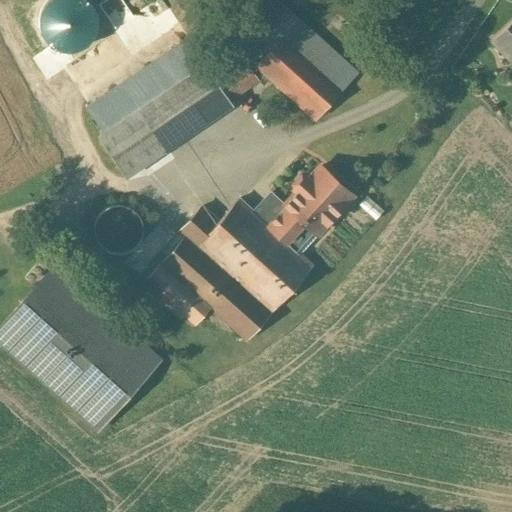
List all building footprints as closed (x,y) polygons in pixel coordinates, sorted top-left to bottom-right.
[(276,0),(270,0),(253,20),(259,26),(238,49),(257,78),(264,85),(271,77),(256,64),(297,18),(276,0)] [(357,71),(297,18),(256,64),(271,77),(316,117),(357,71)] [(511,19),(492,39),(511,59),(511,19)] [(187,38),(86,106),(103,132),(204,64),(187,38)] [(234,43),(204,64),(228,98),(257,78),(238,49),(234,43)] [(103,132),(97,136),(124,176),(231,103),(228,98),(204,64),(103,132)] [(320,165),(284,203),(285,204),(267,225),(283,239),(285,241),(304,221),(316,232),(351,193),(320,165)] [(199,240),(244,281),(283,239),(267,225),(237,198),(217,221),(199,240)] [(140,237),(142,228),(140,219),(134,211),(126,206),(117,204),(107,206),(100,212),(94,220),(93,229),(95,238),(100,246),(108,251),(118,252),(127,250),(135,245),(140,237)] [(200,206),(183,225),(199,240),(217,221),(200,206)] [(271,310),(184,234),(160,260),(211,304),(210,305),(246,337),(271,310)] [(283,239),(244,281),(273,307),(310,264),(285,241),(283,239)] [(211,304),(160,260),(140,282),(179,317),(183,312),(195,322),(210,305),(211,304)] [(100,306),(53,265),(0,324),(0,341),(96,428),(158,358),(116,321),(122,315),(105,300),(100,306)]
